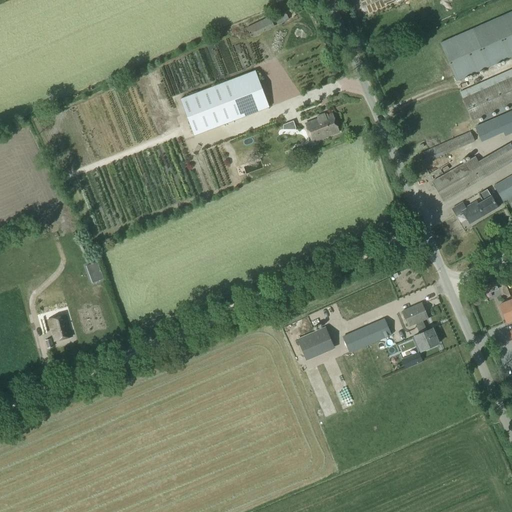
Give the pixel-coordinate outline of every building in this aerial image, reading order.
[(284,12),(273,18),(277,26),(288,20),(284,12)] [(511,12),(439,44),(455,82),(511,57),(511,12)] [(268,17),(247,28),(251,37),(273,27),(268,17)] [(269,108),(264,94),(255,71),(179,99),(189,124),(191,131),(193,137),(206,132),(269,108)] [(511,77),(462,100),(471,122),(511,103),(511,77)] [(511,111),(496,119),(504,136),(511,132),(511,111)] [(317,119),(305,124),(312,143),(339,132),(332,114),(325,116),(324,114),(316,117),(317,119)] [(276,130),(283,148),(295,143),(288,125),(276,130)] [(470,132),(419,154),(423,164),(474,142),(470,132)] [(259,139),(264,152),(275,147),(270,135),(259,139)] [(475,158),(432,183),(443,202),(511,162),(511,148),(510,144),(496,152),(501,162),(491,168),(492,170),(484,174),(475,158)] [(238,163),(241,170),(250,167),(247,159),(238,163)] [(511,175),(493,186),(502,202),(511,196),(511,175)] [(476,202),(466,207),(468,210),(474,221),(497,207),(491,196),(490,197),(486,191),(480,194),(483,200),(477,204),(476,202)] [(463,202),(451,209),(455,217),(468,210),(466,207),(463,202)] [(511,320),(511,299),(498,306),(506,323),(511,320)] [(421,304),(402,312),(409,327),(415,325),(419,334),(413,337),(420,352),(438,344),(432,329),(426,331),(422,322),(428,320),(421,304)] [(67,316),(47,320),(50,334),(51,334),(54,343),(71,339),(69,330),(70,329),(67,316)] [(384,319),(341,337),(348,353),(391,335),(384,319)] [(323,329),(298,339),(305,357),(330,348),(323,329)] [(51,340),(44,341),(46,349),(52,348),(51,340)] [(401,361),(405,370),(422,362),(419,354),(413,356),(401,361)] [(309,357),(299,359),(301,365),(311,362),(309,357)]
